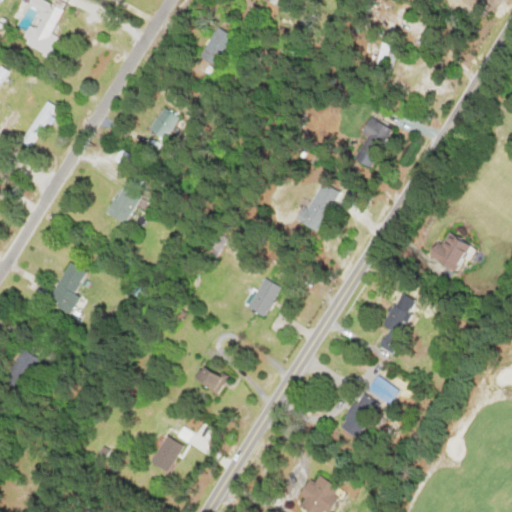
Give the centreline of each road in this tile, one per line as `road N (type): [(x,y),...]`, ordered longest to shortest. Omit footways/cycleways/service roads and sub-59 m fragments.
road 1 (tertiary): [(204,511),(511,22)]
road 2 (residential): [(0,276),(173,0)]
